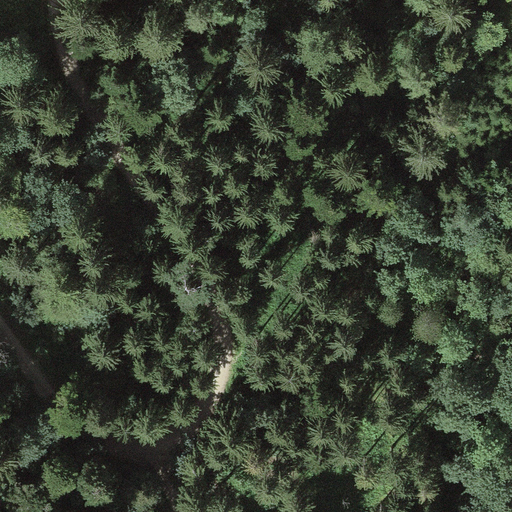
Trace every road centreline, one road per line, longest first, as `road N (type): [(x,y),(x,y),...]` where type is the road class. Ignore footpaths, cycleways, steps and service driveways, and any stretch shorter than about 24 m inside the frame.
road 1 (track): [(57,0),(79,91),(203,274),(218,308),(221,369),(187,436),(148,455),(122,454),(82,436),(0,331)]
road 2 (track): [(476,0),(434,174),(443,256),(425,381),(456,511)]
